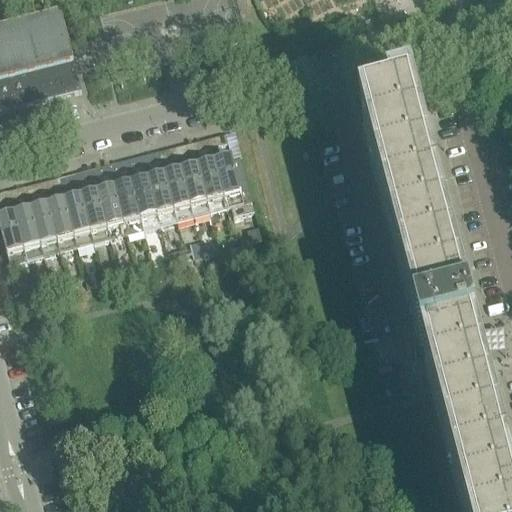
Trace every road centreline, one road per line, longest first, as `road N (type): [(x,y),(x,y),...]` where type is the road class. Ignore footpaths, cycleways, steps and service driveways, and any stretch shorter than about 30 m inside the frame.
road 1 (residential): [(0,157),(450,42)]
road 2 (residential): [(511,277),(450,42)]
